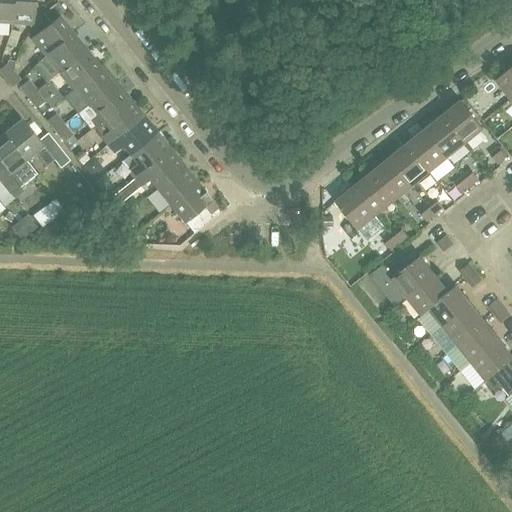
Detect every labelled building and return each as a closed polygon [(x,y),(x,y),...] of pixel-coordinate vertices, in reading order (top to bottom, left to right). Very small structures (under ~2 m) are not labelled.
[(0,0),(0,23),(11,24),(12,0),(0,0)] [(12,0),(11,24),(33,25),(35,0),(12,0)] [(174,0),(173,0),(162,9),(172,21),(184,12),(174,0)] [(31,39),(45,56),(73,34),(59,16),(31,39)] [(86,50),(73,34),(45,56),(59,73),(86,50)] [(59,73),(72,90),(100,67),(99,66),(86,50),(59,73)] [(7,63),(0,68),(0,71),(5,79),(14,72),(16,61),(8,59),(7,63)] [(102,64),(99,66),(100,67),(72,90),(73,91),(76,88),(89,105),(117,82),(102,64)] [(511,68),(496,81),(511,99),(511,97),(511,68)] [(12,87),(15,84),(20,80),(14,72),(5,79),(12,87)] [(20,87),(28,97),(36,91),(28,80),(20,87)] [(95,127),(102,121),(130,99),(117,82),(89,105),(97,115),(90,121),(95,127)] [(45,101),(36,91),(28,97),(36,108),(45,101)] [(94,128),(101,137),(107,145),(144,116),(130,99),(102,121),(95,127),(94,128)] [(443,116),(465,144),(484,129),(461,101),(443,116)] [(47,121),(55,131),(64,125),(55,114),(47,121)] [(157,133),(144,116),(107,145),(114,153),(122,146),(129,155),(157,133)] [(447,158),(465,144),(443,116),(425,130),(447,158)] [(22,119),(4,133),(26,160),(35,153),(46,167),(54,161),(61,168),(70,161),(48,133),(39,140),(22,119)] [(64,125),(55,131),(64,142),(72,135),(64,125)] [(429,173),(447,158),(425,130),(407,145),(429,173)] [(37,174),(26,160),(4,133),(0,136),(0,162),(4,168),(0,171),(0,181),(11,195),(37,174)] [(134,179),(171,149),(157,133),(129,155),(136,164),(128,171),(134,179)] [(429,173),(407,145),(389,159),(411,187),(429,173)] [(498,164),(506,157),(499,148),(490,155),(498,164)] [(156,189),(184,166),(171,149),(134,179),(141,187),(149,180),(156,189)] [(82,150),(75,156),(82,166),(90,159),(82,150)] [(393,202),(411,187),(389,159),(371,174),(393,202)] [(198,183),(188,171),(184,166),(156,189),(170,206),(198,183)] [(471,170),(463,177),(470,186),(479,179),(471,170)] [(371,174),(353,188),(375,216),(393,202),(371,174)] [(108,199),(116,193),(103,176),(95,182),(108,199)] [(462,193),(470,186),(463,177),(455,183),(462,193)] [(0,200),(5,206),(14,199),(11,195),(0,181),(0,200)] [(191,232),(211,216),(219,209),(198,183),(170,206),(191,232)] [(358,230),(375,216),(353,188),(336,202),(358,230)] [(117,192),(109,199),(116,207),(124,201),(117,192)] [(427,205),(435,215),(443,208),(436,199),(427,205)] [(58,202),(46,211),(53,220),(65,212),(58,202)] [(427,221),(435,215),(427,205),(419,212),(427,221)] [(122,216),(131,227),(139,220),(131,210),(122,216)] [(333,218),(323,218),(323,228),(333,228),(333,218)] [(400,227),(392,234),(400,243),(408,237),(400,227)] [(391,250),(400,243),(392,234),(384,240),(391,250)] [(453,244),(447,236),(437,243),(444,252),(453,244)] [(392,279),(407,297),(435,275),(420,257),(392,279)] [(460,271),(466,280),(476,272),(469,264),(460,271)] [(476,272),(466,280),(473,288),(482,280),(476,272)] [(429,310),(449,292),(435,275),(407,297),(422,316),(429,310)] [(429,310),(443,327),(471,305),(456,286),(449,292),(429,310)] [(488,307),(495,315),(504,308),(498,299),(488,307)] [(458,345),(486,323),(471,305),(443,327),(458,345)] [(511,316),(504,308),(495,315),(502,324),(511,316)] [(458,345),(472,363),(500,341),(486,323),(458,345)] [(486,381),(511,360),(511,355),(500,341),(472,363),(486,381)] [(511,360),(486,381),(495,392),(502,386),(511,397),(511,395),(511,360)]
